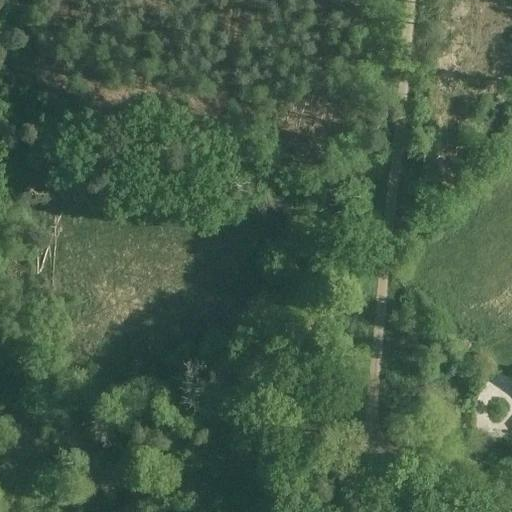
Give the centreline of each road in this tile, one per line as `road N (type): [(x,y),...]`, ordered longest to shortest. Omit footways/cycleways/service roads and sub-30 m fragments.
road 1 (track): [(511,493),(368,443),(403,0)]
road 2 (track): [(368,443),(239,466),(122,511)]
